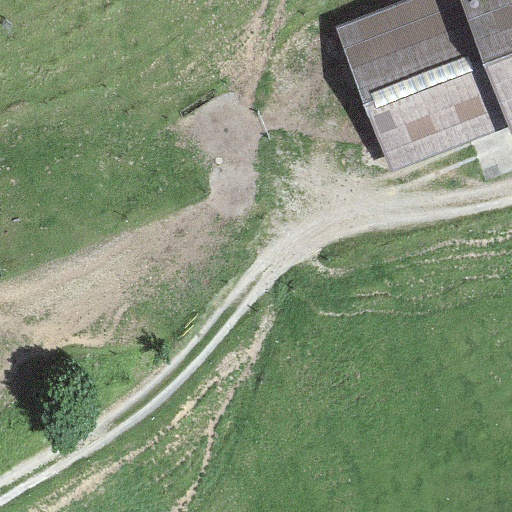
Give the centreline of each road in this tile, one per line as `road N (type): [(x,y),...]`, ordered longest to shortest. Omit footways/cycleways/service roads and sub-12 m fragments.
road 1 (track): [(0,494),(185,374),(293,245)]
road 2 (track): [(511,192),(293,245)]
